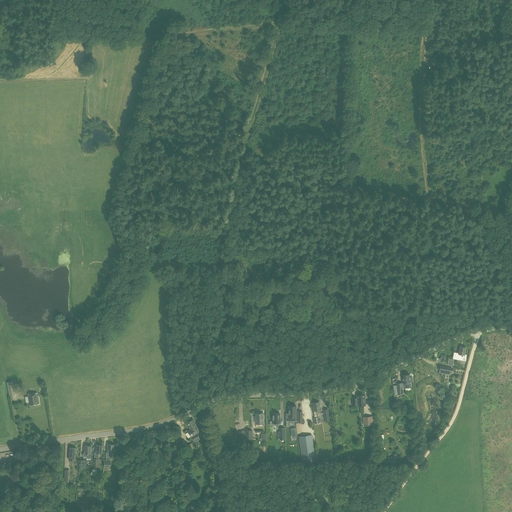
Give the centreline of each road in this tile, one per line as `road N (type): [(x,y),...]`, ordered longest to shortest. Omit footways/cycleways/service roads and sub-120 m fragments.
road 1 (unclassified): [(0,449),(151,427),(225,397),(348,388),(464,336),(511,329)]
road 2 (track): [(238,151),(314,161),(341,182),(511,215)]
road 3 (track): [(225,218),(284,0)]
road 4 (track): [(385,511),(451,422),(478,332)]
road 5 (track): [(426,200),(418,62),(433,0)]
road 6 (track): [(280,21),(424,29)]
